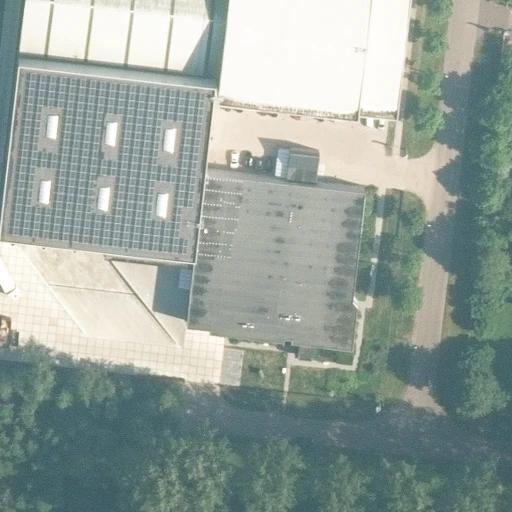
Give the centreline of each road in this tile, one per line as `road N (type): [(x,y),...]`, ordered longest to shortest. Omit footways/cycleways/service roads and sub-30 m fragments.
road 1 (unclassified): [(419,453),(467,0)]
road 2 (unclassified): [(176,424),(419,453)]
